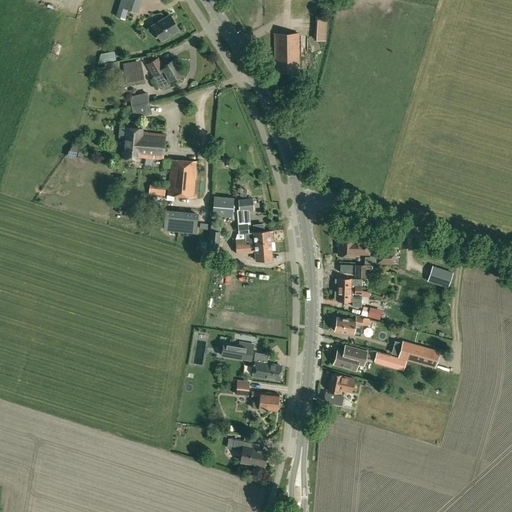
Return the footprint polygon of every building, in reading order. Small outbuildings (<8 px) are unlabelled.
[(138,12),(141,0),(120,0),(118,6),(138,12)] [(162,40),(179,29),(170,15),(152,26),(162,40)] [(326,40),(327,20),(317,19),(316,40),(326,40)] [(275,72),(299,71),(299,33),(274,34),(275,72)] [(98,64),(116,60),(114,52),(100,54),(98,64)] [(158,58),(147,64),(161,88),(183,75),(174,59),(163,66),(158,58)] [(127,85),(145,82),(142,65),(124,68),(127,85)] [(163,158),(164,134),(141,132),(141,128),(126,127),(124,158),(138,159),(138,157),(163,158)] [(194,198),(197,162),(170,159),(167,195),(194,198)] [(213,196),(212,216),(232,217),(234,198),(213,196)] [(249,209),(249,198),(240,197),(240,209),(249,209)] [(195,214),(165,211),(163,230),(193,233),(195,214)] [(248,223),(238,224),(239,224),(239,234),(248,233),(248,223)] [(210,230),(208,251),(219,252),(221,231),(210,230)] [(235,239),(236,245),(273,241),(272,231),(269,231),(269,230),(254,231),(254,233),(248,233),(239,234),(237,234),(235,239)] [(369,254),(370,241),(358,241),(354,241),(354,233),(340,232),(339,239),(338,239),(337,245),(339,245),(339,255),(354,255),(354,253),(369,254)] [(271,259),(271,253),(270,242),(236,245),(236,254),(256,252),(256,260),(271,259)] [(377,250),(377,263),(394,263),(394,250),(377,250)] [(372,265),(366,265),(355,264),(355,277),(366,277),(366,269),(373,269),(372,265)] [(452,272),(433,266),(427,281),(447,287),(452,272)] [(335,289),(362,290),(362,279),(351,278),(338,277),(338,279),(335,279),(335,289)] [(362,290),(335,289),(334,299),(337,299),(337,301),(350,301),(350,299),(353,299),(353,306),(361,307),(362,290)] [(368,312),(367,316),(379,320),(382,311),(369,308),(368,312)] [(354,319),(347,318),(337,317),(335,331),(360,334),(362,324),(368,325),(371,326),(372,322),(369,322),(369,319),(354,317),(354,319)] [(223,342),(222,347),(221,355),(229,356),(250,360),(253,347),(223,342)] [(439,352),(402,342),(397,358),(397,359),(405,361),(434,369),(439,352)] [(334,364),(355,370),(357,363),(363,365),(366,351),(345,345),(344,351),(338,349),(334,364)] [(377,352),(375,357),(381,358),(380,363),(403,370),(405,361),(397,359),(397,358),(377,352)] [(279,380),(281,366),(252,361),(250,375),(279,380)] [(341,390),(351,392),(355,379),(341,376),(342,375),(332,373),(331,381),(329,380),(327,387),(329,387),(328,391),(335,392),(333,403),(341,405),(343,396),(340,396),(341,390)] [(248,395),(250,381),(237,380),(236,394),(248,395)] [(277,410),(279,409),(279,404),(278,403),(279,394),(251,391),(250,397),(252,398),(251,407),(258,407),(258,408),(259,408),(262,412),(266,409),(277,410)] [(263,466),(266,451),(257,450),(257,448),(251,447),(252,442),(234,439),(232,449),(242,451),(240,461),(263,466)]
